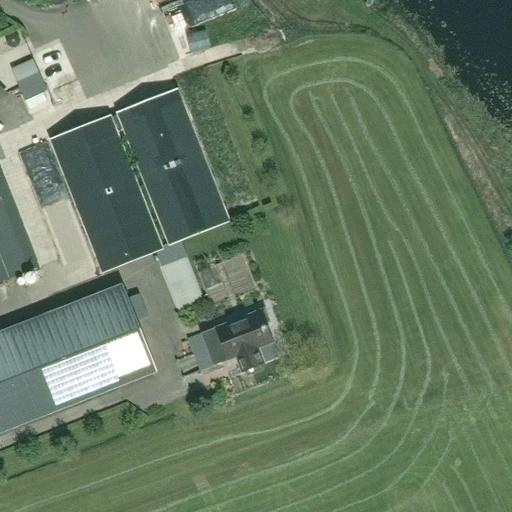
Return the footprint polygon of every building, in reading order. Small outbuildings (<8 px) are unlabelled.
[(205,31),(186,36),(191,54),(210,48),(205,31)] [(12,33),(7,36),(5,41),(8,45),(13,47),(18,45),(19,40),(17,35),(12,33)] [(33,59),(12,68),(26,100),(46,91),(33,59)] [(228,221),(177,91),(117,115),(168,244),(228,221)] [(110,118),(50,141),(101,272),(161,248),(110,118)] [(0,280),(37,266),(0,171),(0,280)] [(0,432),(155,371),(121,286),(0,333),(0,432)] [(269,322),(264,309),(200,333),(213,366),(236,357),(240,368),(263,360),(258,348),(273,343),(266,324),(269,322)]
